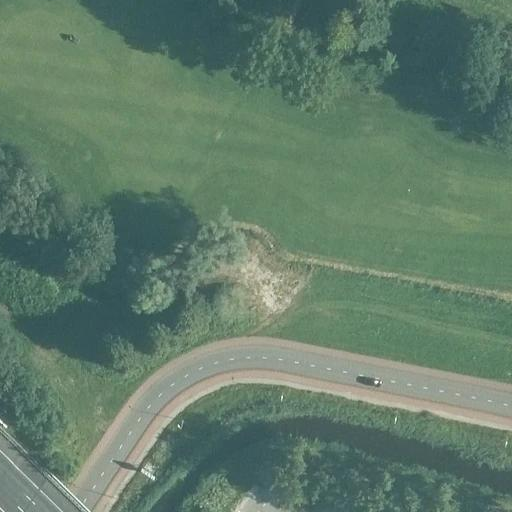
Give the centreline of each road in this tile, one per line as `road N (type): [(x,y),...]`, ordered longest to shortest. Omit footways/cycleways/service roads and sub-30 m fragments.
road 1 (tertiary): [(77,511),(152,406),(181,380),(229,360),(269,359),(511,406)]
road 2 (track): [(0,288),(101,386),(126,438)]
